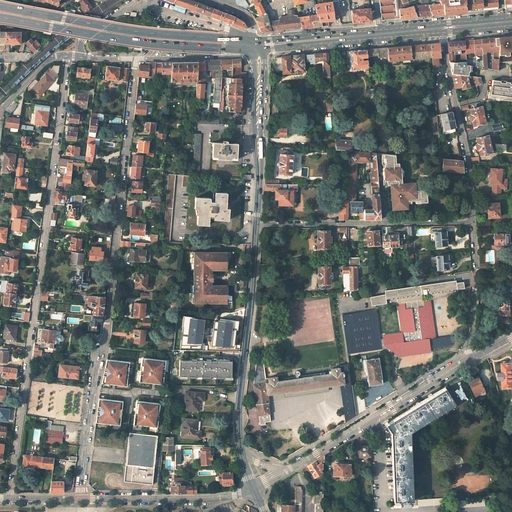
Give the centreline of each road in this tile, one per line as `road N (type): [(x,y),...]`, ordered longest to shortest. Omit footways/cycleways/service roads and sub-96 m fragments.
road 1 (unclassified): [(10,498),(67,55)]
road 2 (unclassified): [(134,58),(80,498)]
road 3 (primary): [(258,45),(0,5)]
road 4 (primary): [(0,17),(148,43),(258,45)]
road 5 (secondary): [(240,453),(257,225)]
road 6 (tertiary): [(283,472),(471,357)]
road 7 (unclassified): [(257,225),(474,219)]
road 8 (unclassified): [(258,45),(227,29),(129,6),(85,36),(79,56)]
road 9 (unclassified): [(474,219),(442,32)]
road 10 (primary): [(258,45),(442,32)]
road 11 (secondary): [(257,225),(258,45)]
road 12 (tertiary): [(80,498),(211,499),(253,488)]
road 13 (unclassified): [(471,357),(474,219)]
road 14 (unclassified): [(134,58),(236,55),(258,45)]
road 15 (primary): [(376,29),(258,45)]
